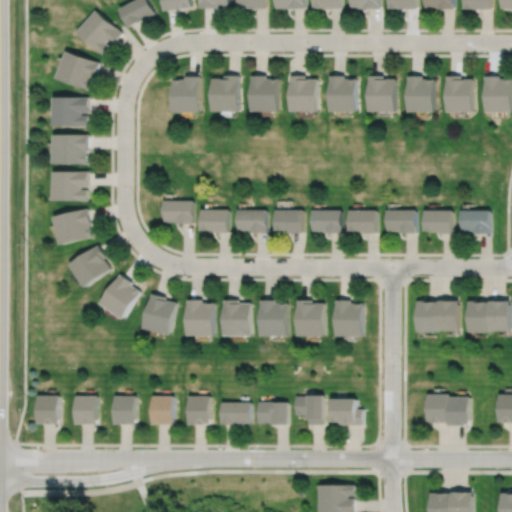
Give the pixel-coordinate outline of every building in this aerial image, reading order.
[(136,0),(122,8),(132,26),(158,13),(151,0),(136,0)] [(165,0),(166,10),(195,6),(194,0),(165,0)] [(241,0),(241,7),(267,8),(267,0),(241,0)] [(276,0),(276,7),(306,8),(306,0),(276,0)] [(342,0),(314,0),(315,8),(342,8),(342,0)] [(352,0),(352,8),(382,8),(382,0),(352,0)] [(389,0),(389,8),(418,8),(418,0),(389,0)] [(426,0),(426,8),(455,8),(455,0),(426,0)] [(465,0),(465,8),(493,8),(493,0),(465,0)] [(511,0),(501,0),(501,8),(511,8),(511,0)] [(97,9),(79,31),(106,54),(113,46),(108,42),(109,40),(115,44),(125,32),(97,9)] [(68,50),(59,78),(90,89),(94,76),(97,77),(102,62),(68,50)] [(215,78),(215,111),(244,111),(243,75),(228,75),(228,78),(215,78)] [(254,75),(255,111),(280,111),(280,78),(270,78),(270,75),(254,75)] [(292,75),(291,111),(319,111),(319,78),(307,78),(307,75),(292,75)] [(331,75),(331,111),(359,111),(359,78),(346,78),(346,75),(331,75)] [(370,75),(370,111),(398,111),(398,78),(386,78),(386,75),(370,75)] [(448,75),(449,112),(476,112),(476,78),(464,78),(464,75),(448,75)] [(487,76),(488,112),(511,111),(511,78),(503,79),(503,75),(487,76)] [(176,78),(176,112),(204,112),(204,76),(188,76),(188,79),(176,78)] [(409,76),(409,112),(437,112),(437,78),(425,78),(425,76),(409,76)] [(56,97),(56,126),(91,126),(91,115),(84,115),(84,112),(91,112),(91,97),(56,97)] [(55,134),(56,164),(89,163),(89,150),(91,150),(91,134),(55,134)] [(55,171),(55,201),(91,200),(91,189),(84,189),(84,187),(91,187),(91,171),(55,171)] [(166,201),(166,221),(180,221),(180,224),(197,224),(197,200),(166,201)] [(55,217),(63,245),(96,237),(93,224),(94,224),(90,208),(55,217)] [(203,209),(203,231),(218,231),(218,233),(232,233),(233,210),(203,209)] [(240,210),(240,230),(255,230),(255,233),(271,233),(271,210),(240,210)] [(278,210),(278,231),(293,231),(293,234),(305,234),(305,210),(278,210)] [(313,210),(313,231),(327,231),(327,234),(343,234),(343,210),(313,210)] [(350,210),(350,231),(365,231),(365,234),(379,234),(379,210),(350,210)] [(388,210),(388,231),(402,231),(402,234),(418,234),(418,210),(388,210)] [(427,210),(427,232),(441,232),(441,234),(455,234),(455,210),(427,210)] [(463,210),(463,231),(477,231),(477,234),(494,234),(494,210),(463,210)] [(101,245),(71,265),(88,288),(114,269),(107,259),(110,257),(101,245)] [(123,274),(103,304),(126,319),(145,292),(134,285),(136,283),(123,274)] [(154,294),(146,329),(173,336),(181,303),(169,300),(169,297),(154,294)] [(190,300),(190,337),(218,337),(218,303),(206,303),(206,300),(190,300)] [(227,300),(227,337),(255,338),(255,303),(242,303),(242,300),(227,300)] [(264,300),(264,337),(292,337),(292,303),(279,303),(279,300),(264,300)] [(300,300),(300,337),(326,337),(326,303),(314,303),(314,300),(300,300)] [(337,300),(337,337),(364,337),(365,304),(353,304),(353,301),(337,300)] [(441,303),(428,303),(428,302),(420,302),(421,333),(441,333),(441,332),(441,303)] [(441,332),(463,332),(462,302),(441,302),(441,303),(441,332)] [(493,304),(479,304),(479,302),(472,302),(472,333),(493,333),(493,332),(493,304)] [(493,332),(511,332),(511,302),(493,302),(493,304),(493,332)] [(451,393),(451,391),(431,390),(430,417),(435,417),(435,419),(451,419),(451,393)] [(511,390),(502,390),(501,417),(506,417),(506,419),(511,419),(511,390)] [(297,393),(297,411),(310,411),(309,422),(325,422),(325,391),(309,391),(309,393),(297,393)] [(451,419),(451,422),(468,422),(468,420),(472,420),(472,393),(451,393),(451,419)] [(333,395),(333,419),(339,419),(339,422),(364,422),(364,406),(358,406),(358,395),(333,395)] [(40,397),(41,421),(62,421),(62,396),(40,397)] [(78,396),(78,421),(100,421),(100,396),(78,396)] [(117,397),(117,421),(139,421),(139,397),(117,397)] [(155,397),(155,421),(177,421),(178,397),(155,397)] [(192,397),(192,422),(210,421),(210,420),(214,420),(214,397),(192,397)] [(260,399),(259,419),(273,420),(273,421),(289,421),(289,399),(272,398),(272,399),(260,399)] [(224,403),(224,422),(238,422),(238,420),(252,420),(252,403),(224,403)] [(322,482),(322,511),(358,511),(358,496),(351,496),(351,493),(358,493),(358,482),(322,482)] [(455,511),(455,491),(441,490),(441,489),(433,489),(433,511),(455,511)] [(455,511),(476,511),(476,489),(455,489),(455,491),(455,511)] [(511,511),(511,491),(503,491),(502,511),(511,511)]
